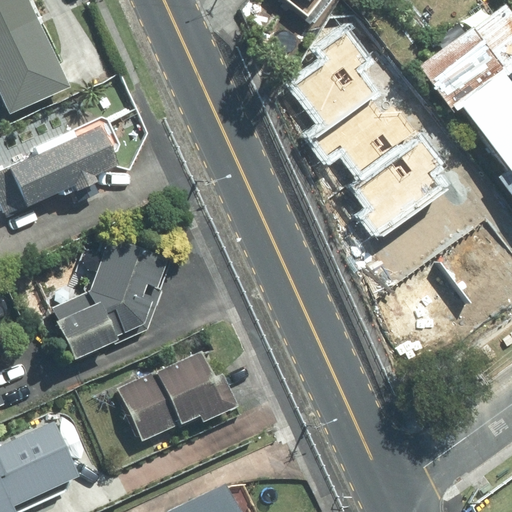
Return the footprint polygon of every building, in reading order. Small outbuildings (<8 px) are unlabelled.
[(0,0),(0,94),(7,111),(68,84),(30,0),(0,0)] [(303,0),(281,0),(296,11),(303,0)] [(511,29),(495,6),(409,66),(511,210),(511,101),(496,78),(511,65),(511,29)] [(398,75),(327,116),(387,227),(463,184),(398,75)] [(82,129),(0,166),(0,213),(1,215),(101,170),(82,129)] [(77,306),(43,320),(62,363),(139,331),(163,277),(102,250),(77,306)] [(220,409),(195,355),(114,392),(138,446),(220,409)] [(31,431),(0,446),(0,509),(56,482),(31,431)] [(238,511),(226,485),(166,511),(238,511)]
